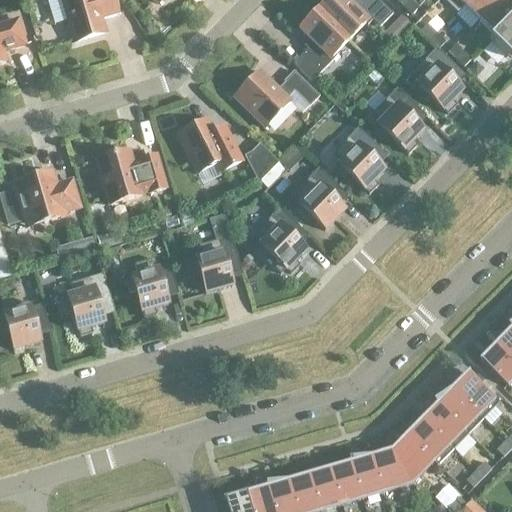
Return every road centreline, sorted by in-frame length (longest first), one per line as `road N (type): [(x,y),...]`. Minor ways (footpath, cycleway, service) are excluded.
road 1 (residential): [(0,406),(307,314),(511,110)]
road 2 (residential): [(177,445),(359,391),(511,234)]
road 3 (residential): [(0,132),(172,81),(252,0)]
road 4 (residential): [(32,488),(177,445)]
